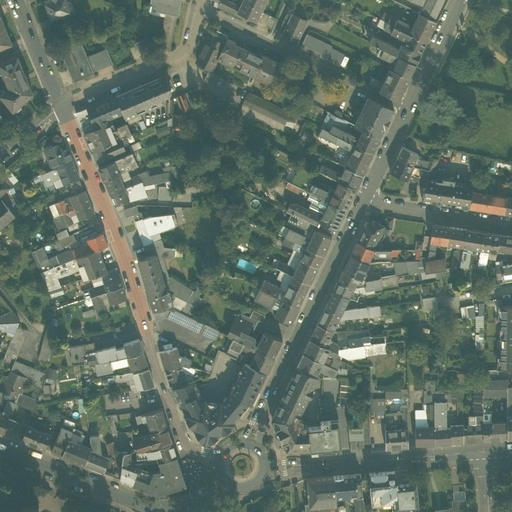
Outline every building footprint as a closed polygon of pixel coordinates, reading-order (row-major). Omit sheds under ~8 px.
[(50,19),(51,20),(71,13),(70,12),(74,11),(71,2),(67,4),(67,1),(70,0),(48,0),(44,2),(48,12),(47,14),(48,18),(50,19)] [(178,15),(180,3),(176,2),(175,0),(150,0),(148,9),(165,12),(177,15),(178,15)] [(218,5),(244,18),(245,16),(235,11),(238,5),(228,0),(213,0),(219,3),(218,5)] [(245,16),(256,21),(261,11),(266,0),(240,0),(238,5),(235,11),(245,16)] [(433,3),(427,0),(423,0),(421,6),(418,12),(419,13),(436,21),(442,7),(433,3)] [(270,15),(261,11),(256,21),(265,26),(270,15)] [(158,46),(170,49),(177,15),(165,12),(160,38),(158,46)] [(277,31),(283,34),(292,14),(287,12),(277,31)] [(419,13),(411,29),(409,33),(426,41),(436,21),(419,13)] [(282,35),(296,42),(307,20),(293,14),(292,14),(283,34),(282,35)] [(265,26),(271,29),(276,18),(270,15),(265,26)] [(390,15),(387,23),(409,33),(411,29),(409,28),(408,24),(390,15)] [(56,23),(58,30),(70,27),(68,20),(56,23)] [(406,40),(409,33),(387,23),(384,29),(406,40)] [(0,47),(11,43),(4,27),(0,28),(0,47)] [(211,38),(224,44),(227,37),(229,34),(216,27),(211,38)] [(406,40),(404,44),(421,52),(426,41),(409,33),(406,40)] [(301,44),(321,54),(326,43),(306,34),(301,44)] [(136,45),(140,52),(157,45),(158,46),(160,38),(158,37),(155,35),(152,37),(152,36),(135,43),(136,45)] [(369,41),(381,47),(399,55),(415,63),(421,52),(404,44),(397,41),(395,46),(372,35),(369,41)] [(197,61),(212,69),(217,59),(216,59),(224,44),(211,38),(209,37),(197,61)] [(235,41),(227,37),(224,44),(216,59),(217,59),(218,57),(225,60),(224,63),(232,67),(234,64),(240,67),(239,70),(255,77),(265,56),(257,52),(256,54),(234,43),(235,41)] [(75,74),(77,80),(94,73),(93,72),(106,66),(100,51),(87,57),(79,38),(59,46),(71,76),(75,74)] [(256,54),(257,52),(235,41),(234,43),(256,54)] [(331,46),(326,43),(321,54),(320,56),(338,65),(343,54),(330,48),(331,46)] [(130,47),(134,59),(141,56),(140,52),(136,45),(130,47)] [(394,60),(396,61),(399,55),(381,47),(377,54),(392,62),(393,61),(394,60)] [(100,51),(106,66),(113,64),(106,49),(100,51)] [(415,63),(399,55),(396,61),(392,69),(409,77),(415,63)] [(0,93),(0,94),(13,111),(21,104),(20,103),(32,93),(20,64),(21,64),(18,57),(17,57),(17,56),(0,62),(0,73),(6,88),(0,93)] [(285,65),(265,56),(255,77),(275,87),(285,65)] [(390,68),(383,82),(379,90),(398,100),(409,77),(392,69),(390,68)] [(203,80),(209,83),(214,73),(208,71),(203,80)] [(87,110),(93,124),(93,125),(110,118),(169,92),(162,76),(136,87),(116,95),(86,108),(87,110)] [(368,85),(379,90),(383,82),(372,77),(368,85)] [(244,102),(270,114),(274,105),(248,92),(244,102)] [(176,96),(183,113),(191,109),(184,93),(176,96)] [(354,125),(363,129),(379,137),(384,127),(384,128),(389,119),(389,118),(393,108),(368,96),(354,125)] [(270,114),(286,122),(290,113),(274,105),(270,114)] [(78,120),(82,129),(93,124),(87,110),(84,112),(82,115),(83,118),(78,120)] [(126,118),(128,124),(142,118),(139,112),(126,118)] [(322,128),(329,131),(332,124),(343,130),(347,122),(338,117),(333,114),(329,113),(322,128)] [(111,121),(110,118),(93,125),(93,124),(82,129),(85,135),(92,152),(107,145),(116,141),(111,130),(108,122),(111,121)] [(111,130),(116,141),(120,139),(126,137),(131,135),(126,124),(111,130)] [(354,135),(343,130),(332,124),(329,131),(355,144),(358,139),(354,137),(354,135)] [(348,149),(353,149),(355,144),(329,131),(322,128),(318,134),(348,149)] [(358,139),(355,144),(372,153),(379,140),(380,137),(379,137),(363,129),(362,131),(358,139)] [(126,137),(120,139),(123,146),(129,144),(126,137)] [(45,138),(38,143),(40,148),(49,144),(45,138)] [(112,156),(118,154),(117,150),(124,147),(123,146),(120,139),(116,141),(107,145),(112,156)] [(129,146),(131,152),(132,152),(141,148),(139,142),(129,146)] [(353,149),(348,160),(365,169),(373,153),(372,153),(355,144),(353,149)] [(44,150),(52,169),(56,168),(72,161),(67,149),(60,152),(57,145),(44,150)] [(96,163),(112,156),(107,145),(92,152),(96,163)] [(396,158),(412,166),(415,159),(418,154),(402,146),(396,158)] [(277,157),(288,162),(291,156),(280,151),(277,157)] [(117,171),(119,174),(138,166),(132,152),(131,152),(113,160),(117,171)] [(425,169),(432,171),(437,159),(430,157),(428,162),(425,169)] [(409,173),(413,166),(412,166),(396,158),(390,172),(406,180),(409,173)] [(428,162),(415,159),(412,166),(413,166),(424,169),(425,169),(428,162)] [(98,166),(103,177),(117,171),(113,160),(98,166)] [(362,174),(365,169),(348,160),(345,166),(362,174)] [(72,161),(56,168),(61,178),(64,185),(69,182),(78,178),(79,178),(72,161)] [(318,169),(338,179),(341,174),(321,164),(318,169)] [(284,180),(291,183),(298,168),(291,165),(284,180)] [(345,166),(341,174),(338,179),(355,188),(356,188),(362,174),(345,166)] [(412,179),(418,182),(424,169),(413,166),(409,173),(414,175),(412,179)] [(18,180),(7,167),(6,168),(6,175),(13,184),(18,180)] [(53,181),(61,178),(56,168),(52,169),(42,174),(44,179),(46,184),(53,181)] [(291,183),(314,194),(318,186),(309,182),(312,175),(298,168),(291,183)] [(418,182),(425,185),(428,178),(431,178),(433,171),(432,171),(425,169),(424,169),(418,182)] [(119,174),(117,171),(103,177),(104,180),(119,174)] [(141,181),(143,186),(150,184),(171,180),(171,171),(164,172),(149,176),(142,177),(140,178),(141,181)] [(44,179),(42,174),(32,178),(35,183),(44,179)] [(104,180),(105,182),(120,176),(119,174),(104,180)] [(6,175),(1,179),(9,188),(13,184),(6,175)] [(122,181),(120,176),(105,182),(110,195),(125,188),(122,181)] [(141,181),(140,178),(139,176),(131,180),(133,185),(141,181)] [(422,200),(462,207),(465,188),(465,184),(454,182),(454,179),(442,177),(441,180),(431,178),(428,178),(425,185),(422,200)] [(64,185),(61,178),(53,181),(56,188),(64,185)] [(69,182),(71,186),(80,182),(78,178),(69,182)] [(122,181),(125,188),(131,185),(131,186),(133,185),(131,180),(130,178),(122,181)] [(9,188),(1,179),(0,179),(0,190),(3,194),(9,189),(9,188)] [(338,179),(336,185),(353,193),(355,188),(338,179)] [(141,181),(133,185),(131,186),(131,185),(125,188),(129,198),(128,199),(130,201),(147,196),(143,186),(141,181)] [(84,191),(80,182),(71,186),(75,195),(84,191)] [(336,185),(334,189),(328,201),(345,209),(353,193),(336,185)] [(327,191),(318,186),(314,194),(328,201),(334,189),(330,186),(327,191)] [(129,198),(125,188),(110,195),(114,205),(128,199),(129,198)] [(472,189),(465,188),(462,207),(469,208),(471,191),(472,189)] [(0,228),(11,220),(6,214),(10,210),(1,200),(0,201),(0,196),(3,194),(0,190),(0,228)] [(75,195),(69,197),(74,208),(89,202),(84,190),(84,191),(75,195)] [(469,208),(504,213),(506,197),(471,191),(469,208)] [(56,197),(54,193),(43,197),(45,202),(56,197)] [(68,211),(74,208),(69,197),(55,203),(58,211),(60,215),(68,211)] [(328,201),(321,215),(318,221),(319,221),(335,229),(345,209),(328,201)] [(89,202),(74,208),(79,220),(94,213),(89,202)] [(318,224),(319,221),(318,221),(321,215),(293,202),(292,203),(290,202),(286,210),(291,212),(293,213),(315,223),(318,224)] [(55,212),(52,204),(49,206),(54,217),(60,215),(58,211),(55,212)] [(124,210),(126,217),(132,215),(138,213),(136,206),(124,210)] [(18,209),(24,224),(27,222),(21,208),(18,209)] [(76,221),(79,220),(74,208),(68,211),(73,223),(76,221)] [(15,216),(10,210),(6,214),(11,220),(15,216)] [(60,215),(65,226),(67,225),(73,223),(68,211),(60,215)] [(290,226),(304,233),(306,229),(310,232),(311,230),(315,223),(293,213),(291,212),(288,220),(286,224),(290,226)] [(141,219),(138,213),(132,215),(134,221),(141,219)] [(134,221),(143,245),(144,245),(152,242),(149,235),(177,225),(173,213),(150,215),(141,219),(134,221)] [(65,226),(60,215),(54,217),(53,218),(57,229),(65,226)] [(389,229),(391,230),(393,218),(386,217),(384,226),(387,228),(389,229)] [(249,231),(252,223),(244,220),(242,228),(249,231)] [(73,223),(67,225),(69,231),(79,227),(76,221),(73,223)] [(357,241),(372,249),(375,242),(378,243),(379,243),(380,242),(384,234),(386,235),(389,229),(387,228),(384,226),(374,222),(373,221),(371,222),(371,224),(366,221),(357,241)] [(442,244),(447,245),(449,227),(432,224),(428,250),(434,251),(435,246),(434,244),(433,243),(438,243),(437,247),(441,247),(442,244)] [(304,233),(290,226),(289,228),(305,236),(303,239),(308,241),(314,231),(311,230),(310,232),(306,229),(304,233)] [(447,245),(457,246),(463,247),(466,229),(449,227),(447,245)] [(288,228),(284,236),(289,238),(306,247),(308,241),(303,239),(305,236),(289,228),(288,228)] [(56,234),(58,240),(69,235),(66,229),(56,234)] [(306,247),(323,255),(331,238),(314,229),(314,231),(308,241),(306,247)] [(483,232),(466,229),(463,247),(475,249),(473,252),(472,263),(478,264),(483,232)] [(87,238),(92,250),(98,248),(107,244),(102,231),(88,237),(87,238)] [(499,234),(483,232),(478,264),(485,264),(487,251),(497,252),(497,250),(499,234)] [(511,236),(499,234),(497,250),(511,251),(511,236)] [(72,242),(69,235),(58,240),(61,247),(68,244),(72,242)] [(84,246),(71,251),(74,258),(76,257),(92,250),(87,238),(88,237),(88,236),(81,239),(84,246)] [(239,248),(243,243),(235,237),(231,243),(239,248)] [(300,251),(303,252),(306,247),(289,238),(286,245),(300,251)] [(145,287),(148,296),(164,291),(167,292),(165,286),(174,292),(172,295),(176,296),(185,301),(192,290),(170,276),(168,277),(163,259),(174,256),(174,249),(164,247),(161,239),(154,241),(156,247),(146,250),(148,256),(138,259),(146,287),(145,287)] [(61,247),(58,240),(53,242),(57,249),(61,247)] [(144,245),(146,250),(156,247),(154,241),(152,242),(144,245)] [(367,263),(371,255),(373,249),(372,249),(357,241),(350,254),(367,263)] [(455,251),(453,259),(461,260),(462,251),(463,247),(457,246),(457,251),(455,251)] [(40,272),(74,258),(71,251),(69,252),(66,250),(48,258),(43,247),(32,252),(40,272)] [(303,252),(301,256),(318,264),(323,255),(306,247),(303,252)] [(92,250),(76,257),(81,268),(85,278),(90,276),(101,273),(107,271),(98,248),(92,250)] [(460,266),(467,267),(469,252),(462,251),(461,260),(460,266)] [(350,254),(345,265),(347,266),(345,271),(359,277),(361,278),(364,273),(368,263),(367,263),(350,254)] [(317,266),(318,264),(301,256),(300,258),(317,266)] [(71,272),(81,268),(76,257),(74,258),(40,272),(46,284),(48,290),(49,290),(60,286),(57,276),(71,272)] [(300,258),(295,270),(292,275),(309,283),(317,266),(300,258)] [(427,260),(426,260),(424,271),(440,269),(445,268),(445,259),(433,260),(427,260)] [(286,272),(292,275),(295,270),(291,269),(292,267),(278,260),(275,267),(280,269),(286,272)] [(422,272),(424,271),(426,260),(393,262),(395,276),(396,276),(422,272)] [(101,273),(103,278),(118,273),(116,268),(107,271),(101,273)] [(281,281),(286,272),(280,269),(276,279),(281,281)] [(338,280),(353,288),(354,288),(358,280),(359,277),(345,271),(343,269),(339,277),(338,280)] [(442,277),(440,269),(424,271),(422,272),(422,278),(436,276),(436,278),(442,277)] [(511,270),(503,272),(501,272),(502,278),(511,276),(511,270)] [(281,298),(292,275),(286,272),(281,281),(279,287),(264,279),(260,288),(281,298)] [(103,278),(104,284),(94,287),(89,289),(91,296),(92,299),(95,308),(104,305),(102,298),(108,296),(111,303),(126,298),(122,286),(118,273),(103,278)] [(103,278),(101,273),(90,276),(94,287),(104,284),(103,278)] [(298,306),(309,283),(292,275),(281,298),(282,299),(298,306)] [(395,276),(388,277),(390,286),(398,286),(396,276),(395,276)] [(381,278),(379,278),(381,287),(390,286),(388,277),(381,278)] [(377,288),(381,287),(379,278),(367,280),(366,280),(366,286),(365,286),(365,290),(377,288)] [(362,282),(358,280),(354,288),(365,286),(366,286),(366,280),(364,280),(362,279),(362,282)] [(333,291),(348,298),(351,292),(353,288),(338,280),(333,291)] [(60,286),(49,290),(51,297),(64,293),(61,286),(60,286)] [(281,298),(260,288),(259,287),(254,298),(277,309),(282,299),(281,298)] [(92,299),(91,296),(89,289),(82,291),(84,298),(85,298),(86,301),(92,299)] [(148,296),(151,304),(171,298),(169,293),(167,292),(164,291),(148,296)] [(346,302),(348,298),(333,291),(325,306),(341,314),(345,310),(344,308),(344,307),(346,308),(349,304),(346,302)] [(359,293),(351,292),(348,298),(357,300),(356,299),(359,293)] [(357,300),(359,298),(359,295),(365,295),(365,293),(365,292),(359,292),(359,293),(356,299),(357,300)] [(367,307),(365,295),(359,295),(359,298),(357,300),(358,308),(359,308),(367,307)] [(111,303),(108,296),(102,298),(104,305),(111,303)] [(171,298),(174,309),(193,318),(202,300),(197,297),(194,305),(185,301),(176,296),(176,299),(171,298)] [(432,310),(434,322),(446,320),(445,308),(437,309),(435,297),(423,298),(425,311),(432,310)] [(152,310),(166,305),(174,309),(171,298),(151,304),(152,310)] [(274,315),(290,323),(298,306),(282,299),(277,309),(274,315)] [(106,312),(104,305),(95,308),(97,315),(106,312)] [(193,318),(174,309),(166,305),(152,310),(155,320),(167,317),(199,333),(199,332),(215,340),(219,331),(193,318)] [(473,305),(460,305),(460,317),(473,316),(473,305)] [(317,323),(333,331),(339,318),(341,314),(325,306),(317,323)] [(500,337),(511,337),(511,306),(501,306),(500,329),(503,329),(503,337),(500,337)] [(359,308),(360,317),(380,315),(379,310),(378,310),(371,313),(371,314),(368,314),(367,307),(359,308)] [(360,317),(359,308),(358,308),(345,310),(341,314),(339,318),(346,318),(360,317)] [(84,312),(85,317),(95,314),(93,309),(84,312)] [(0,323),(18,323),(20,319),(12,310),(0,315),(0,323)] [(253,310),(250,316),(256,319),(258,320),(262,322),(265,315),(253,310)] [(239,312),(237,317),(247,322),(249,317),(239,312)] [(243,343),(252,347),(253,344),(255,341),(255,337),(251,335),(249,334),(256,319),(250,316),(249,317),(247,322),(237,317),(228,335),(233,338),(243,343)] [(251,335),(258,320),(256,319),(249,334),(251,335)] [(276,333),(284,335),(288,323),(279,320),(276,333)] [(0,329),(13,335),(17,326),(18,323),(0,323),(0,329)] [(317,323),(314,329),(330,337),(333,331),(317,323)] [(47,324),(46,330),(57,332),(59,326),(47,324)] [(10,371),(11,371),(15,361),(27,331),(17,326),(13,335),(0,367),(0,373),(8,376),(10,371)] [(328,340),(330,337),(314,329),(310,339),(325,346),(328,340)] [(339,332),(341,340),(369,335),(369,332),(369,329),(339,332)] [(55,339),(57,332),(46,330),(40,353),(42,354),(40,359),(49,363),(55,339)] [(256,349),(257,349),(274,357),(282,340),(264,332),(258,346),(256,349)] [(337,352),(338,352),(338,347),(363,344),(369,343),(369,337),(369,335),(341,340),(339,340),(337,344),(331,340),(330,341),(328,340),(325,346),(329,348),(337,352)] [(369,343),(369,344),(372,343),(384,342),(384,335),(369,337),(369,343)] [(511,337),(500,337),(500,338),(503,338),(503,346),(500,346),(500,368),(511,368),(511,337)] [(236,358),(241,348),(243,343),(233,338),(226,353),(236,358)] [(124,347),(127,356),(143,351),(139,339),(123,344),(124,347)] [(303,352),(322,362),(325,355),(329,348),(325,346),(310,339),(303,352)] [(93,342),(84,344),(87,353),(96,351),(93,342)] [(384,342),(372,343),(374,352),(384,350),(385,352),(384,342)] [(252,347),(243,343),(241,348),(252,353),(255,353),(257,349),(256,349),(252,347)] [(374,353),(374,352),(372,343),(369,344),(369,343),(363,344),(365,355),(366,355),(373,353),(374,353)] [(67,347),(71,364),(96,362),(99,362),(96,351),(87,353),(84,344),(67,347)] [(348,357),(365,355),(363,344),(338,347),(338,352),(348,357)] [(110,360),(127,356),(124,347),(116,348),(115,346),(96,351),(99,362),(110,360)] [(71,364),(67,347),(63,348),(67,364),(71,364)] [(159,352),(165,370),(181,365),(179,356),(176,347),(159,352)] [(329,348),(325,355),(329,356),(334,358),(337,352),(329,348)] [(253,358),(250,364),(254,366),(266,372),(267,372),(274,358),(274,357),(257,349),(255,353),(253,358)] [(130,363),(131,369),(147,364),(143,351),(127,356),(130,363)] [(316,375),(322,362),(303,352),(296,366),(316,375)] [(244,354),(241,360),(245,362),(244,362),(250,364),(253,358),(244,354)] [(340,361),(334,358),(329,356),(325,355),(322,362),(337,368),(340,361)] [(110,360),(112,367),(130,363),(127,356),(110,360)] [(183,364),(189,366),(191,359),(179,356),(181,365),(183,364)] [(96,362),(98,373),(110,370),(110,368),(112,367),(110,360),(99,362),(96,362)] [(11,371),(17,374),(22,363),(15,361),(11,371)] [(230,392),(221,403),(226,410),(230,407),(239,397),(254,366),(250,364),(244,362),(230,392)] [(318,376),(322,378),(324,372),(333,376),(335,372),(337,368),(322,362),(316,375),(318,376)] [(47,373),(22,363),(17,374),(27,378),(37,382),(44,385),(44,381),(47,373)] [(79,364),(72,366),(74,373),(81,372),(79,364)] [(131,369),(132,373),(148,368),(147,364),(131,369)] [(183,364),(181,365),(184,373),(187,372),(189,371),(192,372),(194,368),(189,366),(183,364)] [(187,383),(184,373),(181,365),(165,370),(170,388),(172,387),(187,383)] [(266,372),(254,366),(239,397),(230,407),(226,410),(221,403),(220,401),(218,402),(216,399),(209,398),(206,400),(205,398),(204,399),(200,393),(189,396),(180,403),(184,412),(182,413),(200,440),(202,438),(207,439),(209,441),(225,431),(236,423),(233,420),(248,403),(251,405),(257,391),(257,390),(259,386),(260,386),(266,372)] [(318,376),(316,375),(296,366),(291,378),(284,392),(280,400),(302,410),(309,396),(310,396),(312,397),(314,392),(312,390),(318,376)] [(48,367),(47,373),(44,381),(54,384),(58,370),(48,367)] [(154,386),(148,368),(132,373),(134,379),(138,389),(154,386)] [(483,379),(498,379),(498,369),(483,369),(483,379)] [(0,410),(2,412),(7,399),(17,374),(11,371),(10,371),(8,376),(2,392),(0,391),(0,410)] [(456,385),(465,384),(465,372),(456,373),(456,385)] [(115,375),(116,382),(128,380),(134,379),(132,373),(115,375)] [(17,374),(7,399),(15,402),(19,393),(21,394),(27,378),(17,374)] [(138,389),(134,379),(128,380),(131,390),(138,389)] [(483,379),(483,380),(483,386),(483,396),(490,396),(506,396),(507,387),(508,387),(508,379),(506,379),(506,383),(498,382),(498,379),(483,379)] [(430,380),(425,380),(426,391),(434,390),(434,384),(430,384),(430,380)] [(172,387),(180,403),(189,396),(200,393),(194,381),(187,383),(172,387)] [(31,398),(37,400),(42,387),(44,385),(37,382),(31,398)] [(49,384),(44,385),(42,387),(44,399),(51,399),(49,384)] [(474,386),(474,415),(483,415),(483,396),(483,386),(478,386),(474,386)] [(426,391),(426,404),(434,404),(434,401),(434,390),(426,391)] [(434,390),(434,401),(441,401),(445,401),(445,390),(434,390)] [(15,403),(33,410),(36,404),(37,400),(31,398),(21,394),(19,393),(15,402),(15,403)] [(385,398),(377,398),(377,411),(377,422),(385,422),(385,415),(385,412),(385,398)] [(15,403),(15,402),(7,399),(2,412),(0,415),(7,417),(9,411),(11,412),(15,403)] [(361,411),(369,411),(369,399),(361,399),(361,411)] [(298,418),(302,410),(280,400),(275,411),(282,414),(280,420),(280,421),(276,419),(274,421),(273,422),(272,422),(286,451),(309,450),(307,426),(301,423),(303,420),(298,418)] [(426,404),(426,409),(427,422),(428,422),(428,426),(434,426),(434,407),(434,404),(426,404)] [(445,407),(441,407),(434,407),(434,426),(434,429),(446,428),(445,407)] [(161,408),(145,413),(147,421),(149,428),(166,422),(161,408)] [(415,427),(428,426),(428,422),(427,422),(426,409),(415,410),(415,427)] [(276,419),(280,421),(280,420),(282,414),(275,411),(272,416),(276,418),(276,419)] [(401,411),(397,412),(397,414),(385,415),(385,422),(385,429),(403,428),(401,424),(401,411)] [(105,415),(111,434),(116,433),(112,421),(116,421),(116,414),(105,415)] [(16,421),(7,417),(0,415),(0,416),(0,430),(10,435),(16,421)] [(483,422),(483,415),(474,415),(470,415),(470,423),(483,422)] [(62,427),(72,431),(73,429),(75,423),(65,419),(62,427)] [(320,425),(307,426),(309,450),(315,452),(319,453),(341,451),(338,419),(319,420),(320,425)] [(482,440),(500,438),(500,421),(488,422),(483,422),(482,440)] [(150,430),(151,433),(167,428),(167,425),(166,425),(166,423),(166,422),(149,428),(150,430)] [(470,423),(463,424),(463,442),(482,440),(483,422),(470,423)] [(33,427),(32,427),(27,425),(27,426),(21,439),(45,449),(51,434),(46,432),(45,432),(44,432),(43,433),(34,429),(33,428),(33,427)] [(50,452),(61,456),(72,431),(62,427),(61,426),(50,452)] [(434,429),(434,426),(428,426),(415,427),(415,444),(435,444),(434,429)] [(349,439),(363,439),(363,427),(348,427),(348,430),(349,439)] [(385,429),(385,449),(408,447),(408,427),(403,428),(385,429)] [(435,444),(451,443),(451,427),(450,428),(446,428),(434,429),(435,444)] [(172,443),(167,428),(151,433),(152,436),(144,438),(143,435),(141,436),(133,438),(137,450),(154,448),(172,443)] [(73,429),(72,431),(61,456),(77,462),(84,465),(86,460),(79,457),(84,445),(78,443),(82,432),(73,429)] [(91,448),(90,451),(86,460),(84,465),(103,472),(104,472),(105,470),(109,459),(101,456),(98,435),(89,436),(91,447),(91,448)] [(106,444),(109,454),(117,453),(114,442),(106,444)] [(172,443),(154,448),(158,461),(176,456),(172,443)] [(79,457),(86,460),(90,451),(91,448),(84,445),(79,457)] [(146,463),(158,461),(154,448),(137,450),(136,451),(137,458),(142,457),(143,463),(146,463)] [(123,452),(122,462),(129,464),(131,451),(123,452)] [(137,464),(136,467),(137,468),(131,484),(157,494),(186,485),(176,456),(158,461),(160,472),(147,473),(146,463),(143,463),(137,464)] [(133,466),(129,464),(122,462),(120,476),(120,479),(131,484),(137,468),(136,467),(133,466)] [(394,471),(388,472),(390,490),(391,490),(392,501),(392,511),(405,511),(405,506),(418,505),(416,483),(395,485),(394,471)] [(369,473),(370,492),(390,490),(388,472),(369,473)] [(335,496),(356,495),(362,494),(361,487),(363,487),(365,486),(364,479),(364,478),(361,479),(360,474),(352,475),(333,476),(335,496)] [(320,507),(328,507),(329,504),(336,503),(335,496),(333,476),(306,478),(309,504),(305,504),(306,511),(321,510),(320,507)] [(391,490),(390,490),(370,492),(371,502),(371,503),(392,501),(391,490)] [(362,500),(362,494),(356,495),(356,500),(354,503),(354,511),(364,511),(364,500),(362,500)] [(452,507),(452,511),(466,511),(465,498),(451,500),(452,507)] [(0,511),(39,511),(39,503),(21,503),(22,506),(21,506),(21,507),(13,508),(13,506),(11,506),(11,508),(3,508),(3,506),(1,506),(1,507),(0,506),(0,511)] [(336,511),(336,503),(329,504),(328,507),(329,511),(328,511),(336,511)]
